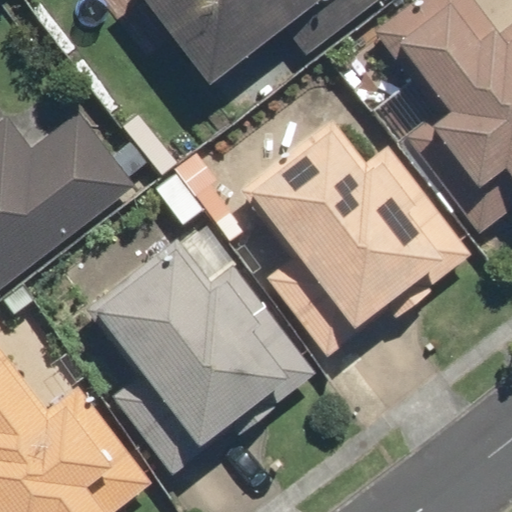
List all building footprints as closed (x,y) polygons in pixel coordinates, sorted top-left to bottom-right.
[(243,101),(376,0),(113,0),(187,96),(220,71),(243,101)] [(458,0),(409,0),(360,35),(422,121),(395,140),(469,242),(507,214),(511,220),(511,20),(487,39),(458,0)] [(0,288),(130,190),(73,115),(22,154),(0,125),(0,288)] [(316,369),(461,262),(377,149),(355,165),(324,123),(222,198),(275,269),(253,285),(316,369)] [(102,403),(159,483),(305,379),(195,225),(68,316),(121,390),(102,403)] [(0,361),(0,511),(110,511),(144,488),(71,388),(37,412),(0,361)]
